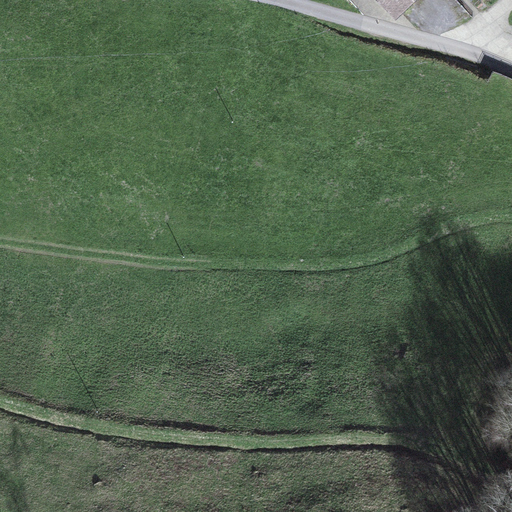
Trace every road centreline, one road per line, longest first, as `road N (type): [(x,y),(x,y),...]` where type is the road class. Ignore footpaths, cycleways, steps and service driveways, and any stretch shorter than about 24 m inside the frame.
road 1 (track): [(0,405),(181,440),(305,445)]
road 2 (track): [(293,0),(460,49)]
